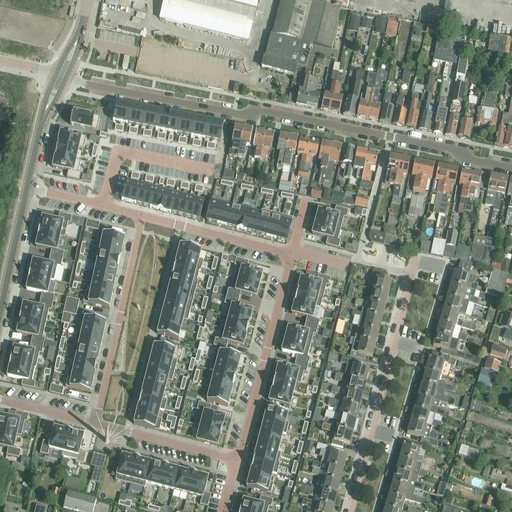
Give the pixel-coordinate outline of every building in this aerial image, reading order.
[(165,0),(160,19),(248,41),(257,7),(259,7),(260,0),(165,0)] [(329,61),(341,9),(326,6),(327,0),(281,0),(273,34),(270,34),(262,67),(295,76),(297,67),(306,69),(309,56),(317,58),(329,61)] [(388,22),(386,34),(396,36),(398,24),(388,22)] [(451,35),(451,37),(461,39),(463,31),(452,29),(451,35)] [(438,36),(433,61),(446,63),(451,37),(451,35),(439,33),(438,36)] [(497,54),(500,38),(490,37),(488,52),(497,54)] [(510,40),(500,38),(497,54),(507,56),(510,40)] [(474,53),(485,55),(486,44),(476,42),(474,53)] [(467,59),(468,50),(461,49),(453,94),(451,102),(463,104),(466,84),(464,84),(469,59),(467,59)] [(314,71),(317,58),(309,56),(306,69),(314,71)] [(316,65),(328,68),(329,63),(317,60),(316,65)] [(336,82),(337,78),(338,73),(332,71),(328,93),(325,93),(321,111),(330,113),(336,82)] [(377,122),(379,112),(381,106),(380,106),(382,95),(379,95),(382,82),(386,83),(388,73),(377,71),(376,75),(367,120),(377,122)] [(388,83),(394,84),(397,73),(390,71),(388,83)] [(401,84),(408,85),(411,73),(404,72),(401,84)] [(355,117),(357,108),(363,74),(356,73),(351,99),(347,98),(343,115),(355,117)] [(367,120),(376,75),(368,74),(366,84),(368,84),(364,103),(360,102),(357,118),(367,120)] [(428,113),(436,75),(430,74),(418,130),(429,132),(429,131),(434,132),(437,115),(428,113)] [(317,110),(319,100),(320,94),(316,93),(318,80),(315,80),(315,77),(313,77),(313,79),(306,108),(317,110)] [(306,108),(313,79),(306,78),(303,90),(299,90),(298,95),(290,93),(288,104),(306,108)] [(337,78),(336,82),(330,113),(339,114),(343,96),(339,95),(343,79),(337,78)] [(244,85),(235,84),(233,93),(242,94),(244,85)] [(491,94),(492,89),(486,88),(484,102),(481,102),(480,109),(482,109),(482,110),(478,109),(477,114),(475,124),(483,126),(484,123),(486,124),(491,94)] [(390,125),(394,108),(388,107),(391,95),(385,93),(379,122),(390,125)] [(496,128),(497,118),(498,112),(493,111),(496,95),(491,94),(486,124),(488,124),(487,127),(496,128)] [(414,128),(416,128),(421,103),(417,102),(418,96),(412,95),(406,126),(410,127),(411,129),(413,129),(414,128)] [(404,127),(406,117),(407,111),(402,110),(404,100),(398,99),(394,115),(392,125),(404,127)] [(437,115),(434,132),(433,133),(442,135),(447,110),(442,109),(443,101),(440,100),(437,115)] [(117,102),(113,121),(120,122),(124,104),(117,102)] [(124,104),(120,122),(127,124),(131,105),(124,104)] [(131,105),(127,124),(135,125),(138,106),(131,105)] [(469,139),(476,106),(467,105),(464,121),(461,120),(457,137),(460,137),(460,139),(463,140),(465,138),(469,139)] [(138,106),(135,125),(142,127),(145,108),(138,106)] [(457,128),(459,117),(457,117),(458,108),(451,107),(447,126),(445,136),(455,138),(457,128)] [(145,108),(142,127),(149,128),(152,109),(145,108)] [(152,109),(149,128),(156,129),(159,111),(152,109)] [(73,111),(70,125),(97,131),(100,117),(73,111)] [(159,111),(156,129),(163,131),(166,112),(159,111)] [(166,112),(163,131),(170,132),(174,113),(166,112)] [(174,113),(170,132),(177,133),(181,115),(174,113)] [(503,147),(506,129),(506,128),(507,121),(508,117),(508,115),(503,114),(503,116),(501,128),(498,127),(496,136),(494,146),(503,147)] [(181,115),(177,133),(184,135),(188,116),(181,115)] [(188,116),(184,135),(191,136),(195,117),(188,116)] [(195,117),(191,136),(198,138),(202,119),(195,117)] [(202,119),(198,138),(205,139),(209,120),(202,119)] [(209,120),(205,139),(212,140),(216,122),(209,120)] [(511,121),(507,121),(506,128),(506,129),(503,147),(511,149),(511,121)] [(216,122),(212,140),(220,142),(224,123),(216,122)] [(238,156),(244,127),(235,125),(229,156),(238,157),(238,156)] [(250,145),(253,129),(244,127),(238,156),(244,157),(246,145),(250,145)] [(260,161),(266,131),(256,129),(253,147),(257,148),(255,158),(258,159),(258,161),(259,161),(260,161)] [(60,131),(58,144),(79,148),(79,149),(83,150),(86,137),(60,131)] [(271,150),(275,133),(266,131),(260,161),(259,161),(259,162),(265,163),(268,149),(271,150)] [(283,167),(289,136),(280,134),(277,151),(280,152),(277,169),(283,170),(283,167)] [(295,154),(296,147),(298,138),(289,136),(283,167),(289,168),(292,154),(295,154)] [(303,178),(310,140),(300,138),(297,153),(303,154),(298,177),(303,178)] [(317,157),(320,142),(310,140),(303,178),(302,184),(301,184),(299,194),(309,196),(311,187),(306,186),(306,185),(309,171),(312,156),(317,157)] [(332,144),(322,142),(318,160),(323,161),(320,176),(326,177),(332,144)] [(58,144),(55,155),(76,160),(76,159),(79,149),(79,148),(58,144)] [(338,164),(342,146),(332,144),(326,177),(325,181),(330,182),(334,163),(338,164)] [(354,159),(355,149),(346,147),(343,162),(346,163),(344,177),(349,179),(352,170),(354,159)] [(363,175),(368,151),(357,149),(353,169),(358,170),(356,179),(362,180),(363,175)] [(375,167),(378,153),(368,151),(363,175),(362,180),(362,181),(367,182),(370,166),(375,167)] [(55,155),(52,168),(68,171),(67,178),(79,181),(81,173),(78,173),(81,160),(76,159),(76,160),(55,155)] [(395,186),(400,158),(390,156),(385,184),(395,186)] [(407,175),(410,160),(400,158),(395,186),(394,188),(400,189),(403,174),(407,175)] [(418,192),(424,162),(415,160),(412,176),(416,176),(413,191),(418,192)] [(432,179),(435,164),(424,162),(418,192),(425,193),(427,179),(432,179)] [(440,213),(448,167),(438,165),(435,181),(439,182),(437,193),(433,212),(440,213)] [(455,185),(458,169),(448,167),(440,213),(445,214),(449,195),(451,184),(455,185)] [(464,211),(472,172),(462,170),(459,185),(463,186),(460,205),(458,213),(464,214),(464,211)] [(484,190),(487,175),(482,174),(472,172),(464,211),(470,212),(471,207),(472,201),(479,202),(481,193),(484,193),(484,191),(484,190)] [(493,207),(500,177),(491,175),(488,191),(485,205),(493,207)] [(505,194),(508,179),(500,177),(493,207),(493,210),(499,211),(502,194),(505,194)] [(281,181),(279,190),(289,192),(291,183),(281,181)] [(126,182),(122,200),(129,202),(134,184),(126,182)] [(134,184),(129,202),(136,204),(141,186),(134,184)] [(141,186),(136,204),(143,206),(148,187),(141,186)] [(148,187),(143,206),(150,208),(155,189),(148,187)] [(323,190),(318,189),(313,188),(312,195),(322,197),(323,190)] [(155,189),(150,208),(157,209),(162,191),(155,189)] [(325,189),(323,199),(331,201),(333,191),(325,189)] [(162,191),(157,209),(164,211),(169,193),(162,191)] [(343,204),(344,197),(345,194),(334,192),(332,201),(343,204)] [(169,193),(164,211),(171,213),(176,195),(169,193)] [(345,193),(345,194),(344,197),(343,204),(354,206),(356,200),(357,196),(345,193)] [(176,195),(171,213),(178,215),(183,196),(176,195)] [(414,216),(417,196),(412,195),(408,215),(414,216)] [(183,196),(178,215),(185,217),(190,198),(183,196)] [(355,205),(358,205),(367,208),(370,199),(357,196),(355,205)] [(423,197),(417,196),(414,216),(420,217),(423,197)] [(190,198),(185,217),(192,218),(197,200),(190,198)] [(197,200),(192,218),(199,220),(204,202),(197,200)] [(211,202),(207,221),(217,223),(222,205),(211,202)] [(222,205),(217,223),(227,226),(232,207),(222,205)] [(242,210),(237,228),(247,231),(251,213),(252,213),(253,208),(242,205),(241,210),(242,210)] [(232,207),(227,226),(237,228),(242,210),(241,210),(232,207)] [(319,210),(315,222),(341,229),(344,217),(346,218),(348,211),(336,207),(334,214),(319,210)] [(261,215),(256,234),(266,236),(272,213),(262,210),(261,215)] [(251,213),(247,231),(256,234),(261,215),(252,213),(251,213)] [(272,213),(266,236),(276,239),(282,216),(272,213)] [(39,228),(39,232),(60,236),(63,222),(70,224),(72,216),(59,214),(58,220),(42,217),(40,228),(39,228)] [(282,216),(276,239),(287,241),(293,218),(282,216)] [(87,221),(86,228),(98,230),(100,223),(87,221)] [(315,222),(312,234),(328,238),(326,245),(338,248),(340,241),(338,240),(341,229),(315,222)] [(384,239),(385,235),(380,234),(370,231),(369,236),(371,243),(383,245),(384,239)] [(38,235),(36,247),(51,250),(50,257),(62,260),(64,252),(57,251),(60,236),(39,232),(38,235)] [(99,232),(96,243),(101,244),(101,243),(122,248),(124,237),(99,232)] [(443,258),(455,260),(456,253),(457,248),(455,248),(458,234),(448,232),(446,242),(443,258)] [(397,238),(385,235),(384,239),(383,245),(395,248),(397,238)] [(434,239),(431,255),(443,258),(446,242),(434,239)] [(422,241),(422,243),(420,253),(428,255),(431,243),(422,241)] [(101,244),(99,253),(120,258),(122,248),(101,243),(101,244)] [(180,244),(178,255),(198,260),(199,260),(201,250),(180,244)] [(480,265),(484,247),(473,244),(471,253),(470,253),(469,258),(472,259),(474,262),(474,264),(480,265)] [(490,268),(494,248),(484,247),(480,265),(490,268)] [(99,253),(97,263),(118,268),(120,258),(99,253)] [(469,256),(456,253),(455,260),(468,263),(469,256)] [(501,271),(508,272),(511,255),(504,254),(501,271)] [(178,255),(175,265),(199,271),(199,272),(200,272),(203,261),(199,260),(198,260),(178,255)] [(30,271),(29,275),(51,280),(54,266),(61,267),(62,260),(50,257),(48,264),(33,260),(30,271)] [(237,267),(234,278),(259,285),(262,273),(247,269),(249,262),(236,259),(234,266),(237,267)] [(97,263),(95,273),(116,278),(118,268),(97,263)] [(175,265),(173,274),(197,281),(197,280),(199,272),(199,271),(175,265)] [(502,298),(507,282),(509,274),(492,269),(486,293),(502,298)] [(388,274),(373,270),(372,276),(377,277),(374,289),(389,293),(391,286),(389,285),(390,281),(392,282),(392,281),(386,280),(388,274)] [(451,270),(449,279),(452,280),(451,284),(453,284),(476,291),(478,284),(475,283),(477,278),(465,274),(460,273),(455,271),(451,270)] [(95,273),(92,283),(113,288),(116,278),(95,273)] [(173,274),(170,284),(195,291),(198,281),(197,280),(197,281),(173,274)] [(29,279),(26,290),(42,293),(40,300),(53,303),(54,295),(47,294),(51,280),(29,275),(28,279),(29,279)] [(301,278),(298,290),(323,297),(326,285),(329,286),(330,278),(318,275),(316,282),(301,278)] [(228,289),(226,297),(239,300),(241,293),(256,297),(259,285),(234,278),(231,290),(228,289)] [(90,292),(90,293),(111,298),(113,288),(92,283),(90,292)] [(170,284),(167,294),(193,301),(195,291),(170,284)] [(352,298),(356,285),(351,284),(347,297),(352,298)] [(476,291),(453,284),(451,284),(449,292),(451,293),(450,297),(469,302),(471,296),(473,290),(476,291)] [(389,294),(389,293),(374,289),(370,302),(386,306),(388,298),(386,298),(387,294),(389,294)] [(298,290),(295,302),(316,307),(315,308),(320,309),(323,297),(298,290)] [(86,291),(83,302),(109,308),(111,298),(90,293),(90,292),(86,291)] [(167,294),(165,304),(190,311),(193,301),(167,294)] [(469,302),(450,297),(448,296),(445,305),(447,305),(446,309),(459,313),(465,315),(469,302)] [(479,298),(471,296),(469,302),(477,304),(479,298)] [(226,297),(224,304),(228,305),(225,317),(228,318),(229,317),(249,323),(253,311),(237,307),(239,300),(226,297)] [(67,298),(65,305),(78,308),(79,301),(67,298)] [(363,306),(365,300),(356,298),(354,304),(363,306)] [(20,315),(20,318),(46,324),(49,310),(51,310),(53,303),(40,300),(39,307),(23,304),(21,315),(20,315)] [(386,307),(386,306),(370,302),(365,300),(363,306),(361,313),(382,319),(384,311),(382,310),(383,306),(386,307)] [(295,302),(292,314),(307,318),(305,325),(318,328),(320,321),(313,319),(315,308),(316,307),(295,302)] [(165,304),(162,314),(183,319),(183,320),(188,321),(190,311),(165,304)] [(65,306),(63,313),(76,316),(78,308),(65,306)] [(459,313),(446,309),(444,309),(442,317),(444,318),(442,322),(455,325),(459,313)] [(495,310),(489,309),(486,321),(491,323),(495,310)] [(382,319),(361,313),(353,311),(352,316),(360,318),(358,326),(364,327),(379,331),(381,323),(379,323),(380,319),(382,319)] [(162,314),(160,324),(181,329),(183,320),(183,319),(162,314)] [(505,314),(501,326),(511,329),(511,316),(505,314)] [(85,317),(83,328),(104,332),(106,322),(85,317)] [(226,329),(246,334),(249,323),(229,317),(228,318),(226,329)] [(19,322),(17,333),(32,337),(31,343),(43,346),(45,339),(43,338),(46,324),(20,318),(19,322)] [(343,336),(347,323),(341,321),(337,334),(343,336)] [(460,334),(462,328),(461,328),(455,326),(455,325),(442,322),(440,321),(438,329),(440,330),(439,334),(458,340),(460,334)] [(463,321),(461,328),(462,328),(474,332),(476,325),(463,321)] [(160,324),(157,334),(178,340),(181,329),(160,324)] [(288,327),(285,340),(310,346),(313,335),(316,335),(318,328),(305,325),(304,332),(288,327)] [(215,339),(214,346),(226,349),(228,343),(243,347),(246,334),(226,329),(221,327),(218,339),(215,339)] [(379,332),(379,331),(364,327),(361,340),(376,344),(378,336),(376,335),(377,331),(379,332)] [(83,328),(80,338),(101,342),(104,332),(83,328)] [(511,331),(506,330),(503,339),(511,342),(511,331)] [(458,340),(439,334),(437,334),(434,342),(436,343),(435,347),(433,346),(433,347),(448,351),(448,350),(454,351),(454,352),(455,351),(458,340)] [(467,336),(460,334),(458,340),(466,342),(467,336)] [(78,347),(78,348),(99,352),(101,342),(80,338),(78,347)] [(376,344),(361,340),(351,338),(349,344),(353,345),(350,357),(365,361),(367,356),(372,357),(375,349),(372,348),(374,344),(376,344)] [(160,340),(158,345),(175,350),(177,345),(160,340)] [(285,340),(282,352),(297,356),(295,363),(308,366),(310,358),(307,358),(310,346),(285,340)] [(11,358),(10,362),(35,367),(35,368),(36,368),(39,353),(42,354),(43,346),(31,343),(29,350),(14,347),(11,358)] [(154,344),(152,355),(173,360),(175,350),(158,345),(154,344)] [(490,355),(505,359),(508,349),(493,345),(490,355)] [(74,346),(71,357),(76,358),(97,362),(99,352),(78,348),(78,347),(74,346)] [(215,350),(212,360),(238,367),(241,356),(215,350)] [(474,357),(455,351),(454,352),(454,351),(452,357),(473,363),(474,357)] [(456,361),(441,356),(432,354),(431,359),(429,358),(427,366),(429,367),(428,371),(426,371),(441,375),(442,370),(444,370),(446,369),(448,368),(449,367),(449,366),(454,367),(456,361)] [(152,355),(149,365),(175,371),(177,361),(173,360),(152,355)] [(369,369),(360,366),(358,366),(359,361),(350,359),(343,357),(341,363),(348,364),(345,375),(350,377),(366,381),(368,373),(366,373),(367,369),(369,369)] [(74,367),(74,368),(95,372),(97,362),(76,358),(74,367)] [(484,369),(498,373),(501,364),(487,359),(484,369)] [(212,360),(210,371),(214,372),(215,371),(235,377),(238,367),(212,360)] [(10,365),(7,376),(23,380),(22,386),(34,389),(35,382),(32,381),(35,368),(35,367),(10,362),(9,365),(10,365)] [(278,365),(275,377),(296,383),(300,385),(303,373),(306,373),(308,366),(295,363),(294,369),(278,365)] [(149,365),(147,374),(167,380),(172,382),(175,371),(149,365)] [(69,366),(67,377),(68,377),(93,382),(95,372),(74,368),(74,367),(69,366)] [(488,386),(492,373),(482,370),(478,383),(488,386)] [(214,372),(212,381),(233,387),(235,377),(215,371),(214,372)] [(443,390),(445,383),(439,381),(441,375),(426,371),(423,379),(425,380),(424,384),(437,387),(437,388),(443,390)] [(344,375),(336,373),(334,380),(343,382),(344,375)] [(147,374),(144,384),(165,390),(167,380),(147,374)] [(68,377),(66,387),(90,393),(93,382),(68,377)] [(275,377),(272,389),(293,395),(296,383),(275,377)] [(366,382),(366,381),(350,377),(347,390),(363,394),(365,386),(363,385),(364,381),(366,382)] [(212,381),(209,391),(230,397),(233,387),(212,381)] [(418,395),(418,396),(440,402),(447,405),(449,398),(443,396),(445,390),(443,390),(437,388),(437,387),(424,384),(422,383),(420,391),(422,392),(421,396),(418,395)] [(453,386),(445,383),(443,390),(451,392),(453,386)] [(144,384),(141,394),(162,400),(162,399),(165,390),(144,384)] [(51,385),(49,393),(62,396),(64,388),(51,385)] [(339,395),(341,388),(332,386),(331,393),(339,395)] [(363,394),(347,390),(341,388),(339,395),(345,396),(344,402),(360,406),(362,399),(360,398),(361,394),(363,394)] [(272,389),(269,401),(290,407),(293,395),(272,389)] [(198,394),(187,391),(185,398),(196,401),(198,394)] [(209,391),(207,401),(228,407),(230,397),(209,391)] [(141,394),(139,404),(160,409),(160,410),(164,411),(167,400),(162,399),(162,400),(141,394)] [(440,402),(418,396),(416,404),(418,404),(417,409),(415,408),(435,414),(448,418),(449,412),(438,409),(440,402)] [(336,407),(338,401),(329,399),(327,405),(336,407)] [(360,406),(344,402),(338,401),(336,407),(342,409),(340,415),(356,419),(358,411),(356,411),(357,406),(360,407),(360,406)] [(199,403),(197,410),(204,412),(200,426),(222,432),(223,428),(222,428),(225,417),(209,413),(211,406),(199,403)] [(139,404),(136,414),(157,419),(160,410),(160,409),(139,404)] [(267,408),(264,418),(285,424),(285,423),(288,413),(267,408)] [(432,427),(434,420),(435,414),(415,408),(412,416),(411,421),(432,427)] [(472,423),(475,412),(469,410),(466,421),(472,423)] [(0,431),(17,435),(16,435),(21,436),(24,422),(27,422),(28,415),(16,412),(14,419),(0,415),(0,431)] [(355,424),(356,419),(340,415),(326,412),(324,418),(339,421),(337,428),(353,432),(355,432),(356,432),(358,426),(357,424),(355,424)] [(136,414),(134,424),(159,431),(162,420),(157,419),(136,414)] [(264,418),(262,428),(283,434),(286,435),(289,424),(285,423),(285,424),(264,418)] [(442,423),(434,420),(432,427),(440,429),(442,423)] [(430,433),(432,427),(411,421),(409,429),(411,429),(410,433),(407,433),(422,438),(428,440),(430,433)] [(353,432),(337,428),(331,426),(323,424),(321,430),(335,434),(334,440),(332,440),(331,445),(343,448),(344,443),(350,445),(352,436),(350,436),(351,432),(353,432)] [(200,426),(197,441),(217,446),(220,435),(221,435),(222,432),(200,426)] [(43,441),(40,454),(48,456),(49,449),(63,452),(69,431),(65,430),(54,428),(50,443),(43,441)] [(262,428),(259,438),(280,444),(283,434),(262,428)] [(0,446),(8,449),(7,455),(19,458),(21,451),(13,449),(16,435),(17,435),(0,431),(0,446)] [(63,452),(62,457),(76,460),(76,463),(83,465),(86,452),(79,451),(83,435),(73,432),(69,431),(63,452)] [(438,435),(430,433),(428,440),(422,438),(421,443),(427,444),(437,447),(438,442),(437,442),(438,435)] [(259,438),(257,448),(278,453),(280,444),(259,438)] [(423,451),(425,446),(406,440),(404,445),(401,453),(404,454),(402,458),(422,464),(430,466),(432,460),(424,458),(418,456),(419,450),(423,451)] [(325,451),(326,451),(327,446),(318,444),(315,454),(324,456),(325,451)] [(257,448),(254,458),(278,464),(279,464),(281,454),(278,453),(257,448)] [(347,456),(326,451),(325,451),(324,456),(329,458),(328,465),(344,469),(346,461),(343,460),(345,456),(347,457),(347,456)] [(116,477),(116,481),(130,484),(137,458),(133,457),(133,458),(122,455),(118,471),(116,477)] [(422,464),(402,458),(400,457),(398,466),(400,466),(399,470),(412,474),(426,479),(428,472),(420,470),(422,464)] [(21,458),(20,464),(29,466),(30,460),(21,458)] [(137,458),(130,484),(144,488),(145,488),(146,483),(145,483),(151,462),(150,462),(140,460),(141,459),(137,458)] [(254,458),(252,468),(272,473),(272,474),(277,475),(280,464),(279,464),(278,464),(254,458)] [(151,462),(145,483),(146,483),(160,487),(165,466),(161,465),(151,463),(151,462)] [(344,469),(328,465),(322,464),(320,469),(319,476),(325,478),(340,482),(342,474),(340,473),(341,469),(343,469),(344,469)] [(165,466),(160,487),(174,491),(179,469),(179,470),(169,467),(165,466)] [(252,468),(249,478),(270,483),(272,474),(272,473),(252,468)] [(179,469),(174,491),(188,494),(193,473),(190,472),(190,473),(180,470),(179,469)] [(416,483),(418,476),(412,474),(399,470),(397,470),(394,478),(396,479),(395,483),(408,487),(414,489),(416,483)] [(193,473),(188,494),(202,498),(200,505),(208,507),(211,495),(204,493),(208,477),(197,474),(193,473)] [(317,482),(318,476),(310,474),(308,480),(317,482)] [(249,478),(246,488),(271,494),(273,484),(270,483),(249,478)] [(340,482),(325,478),(321,490),(337,494),(339,486),(337,486),(338,481),(340,482)] [(408,487),(395,483),(393,482),(390,491),(392,491),(391,495),(389,495),(405,500),(408,487)] [(414,489),(423,491),(425,485),(416,483),(414,489)] [(337,495),(337,494),(321,490),(305,486),(303,492),(320,496),(318,503),(334,507),(336,499),(334,498),(335,494),(337,495)] [(93,511),(96,500),(95,500),(67,493),(63,508),(77,511),(93,511)] [(400,511),(405,500),(389,495),(387,503),(389,504),(388,508),(385,507),(400,511)] [(490,507),(493,497),(488,496),(485,505),(490,507)] [(240,511),(239,511),(267,511),(269,507),(271,508),(273,500),(261,497),(259,504),(243,500),(240,511)] [(303,499),(302,505),(308,507),(306,511),(332,511),(333,511),(330,511),(332,507),(334,507),(318,503),(312,501),(303,499)] [(284,503),(282,511),(288,511),(291,505),(284,503)]
